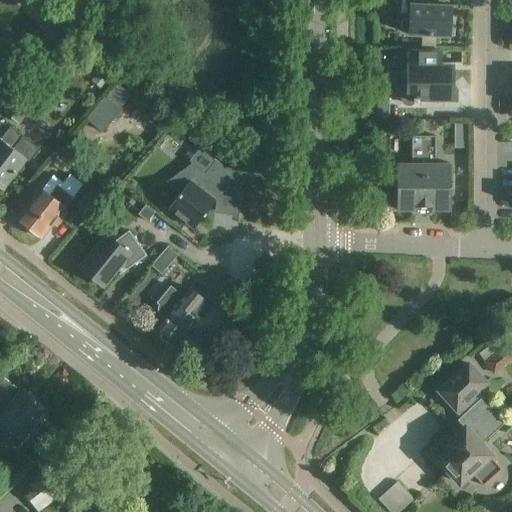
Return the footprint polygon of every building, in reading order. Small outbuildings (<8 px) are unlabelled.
[(402,20),(401,24),(401,27),(402,31),(405,34),(408,34),(422,35),(435,36),(455,37),(455,22),(452,19),(450,19),(451,6),(438,6),(437,0),(413,0),(413,5),(410,4),(409,17),(406,18),(402,20)] [(439,50),(419,50),(407,50),(407,63),(405,63),(405,102),(442,102),(444,102),(446,102),(448,101),(449,101),(451,100),(452,98),(453,96),(454,95),(454,94),(454,92),(454,90),(454,88),(453,87),(452,85),(451,84),(449,83),(451,81),(451,71),(450,71),(444,71),(443,71),(442,69),(442,68),(442,67),(439,66),(439,50)] [(112,77),(101,69),(92,81),(102,89),(112,77)] [(5,111),(19,123),(40,98),(26,87),(5,111)] [(104,97),(85,120),(101,132),(120,109),(104,97)] [(467,126),(454,126),(454,138),(467,138),(467,126)] [(39,149),(22,136),(10,127),(0,139),(0,183),(2,183),(4,185),(24,159),(29,162),(39,149)] [(423,209),(423,136),(411,136),(411,164),(396,164),(396,210),(416,210),(416,209),(423,209)] [(435,158),(435,136),(423,136),(423,209),(431,209),(431,210),(450,210),(450,164),(434,164),(434,158),(435,158)] [(191,164),(166,183),(176,199),(168,210),(193,229),(214,201),(212,199),(217,192),(241,194),(244,178),(235,169),(225,169),(216,162),(206,175),(191,164)] [(53,176),(18,220),(41,238),(52,226),(65,210),(66,209),(65,208),(73,199),(73,198),(82,186),(69,175),(62,183),(53,176)] [(137,215),(147,222),(154,213),(145,205),(137,215)] [(105,234),(79,267),(104,287),(117,271),(119,275),(146,256),(129,231),(115,242),(105,234)] [(165,244),(150,264),(162,273),(176,253),(165,244)] [(190,289),(184,297),(170,286),(156,303),(158,305),(157,308),(157,310),(157,313),(159,315),(160,317),(164,320),(157,329),(162,333),(160,338),(166,343),(171,340),(175,344),(195,320),(190,315),(203,299),(190,289)] [(203,325),(186,347),(198,357),(216,336),(203,325)] [(511,357),(504,348),(499,341),(479,355),(493,374),(511,359),(511,357)] [(489,383),(486,380),(468,360),(435,391),(460,418),(457,420),(463,427),(441,448),(445,452),(437,459),(448,471),(447,475),(453,482),(457,482),(459,484),(471,473),(483,487),(501,469),(490,457),(491,455),(480,444),(503,424),(482,401),(484,399),(479,393),(489,383)] [(0,422),(22,441),(46,411),(20,390),(19,392),(1,377),(0,377),(0,422)] [(395,481),(379,499),(392,511),(398,511),(412,497),(395,481)] [(30,501),(38,511),(39,511),(63,494),(54,483),(30,501)]
